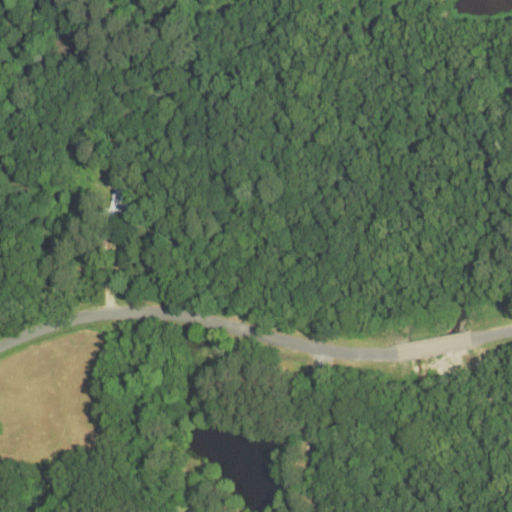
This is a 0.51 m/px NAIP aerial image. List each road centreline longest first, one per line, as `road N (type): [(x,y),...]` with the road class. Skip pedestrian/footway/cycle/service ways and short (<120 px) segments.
road 1 (residential): [(0,346),(88,315),(142,311),(183,314),(319,351),(397,354)]
road 2 (residential): [(319,351),(309,462),(320,511)]
